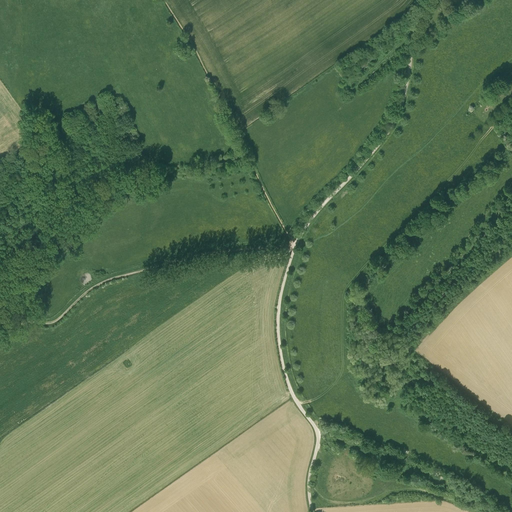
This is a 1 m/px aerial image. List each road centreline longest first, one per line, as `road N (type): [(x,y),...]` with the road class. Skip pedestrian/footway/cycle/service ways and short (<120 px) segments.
road 1 (unclassified): [(312,511),(308,481),(318,438),(281,362),(280,293),(303,229),(395,119),(427,0)]
road 2 (track): [(0,335),(53,322),(90,289),(123,275),(202,254),(295,246)]
road 3 (track): [(480,511),(410,489),(355,501),(324,498),(315,480),(317,446)]
